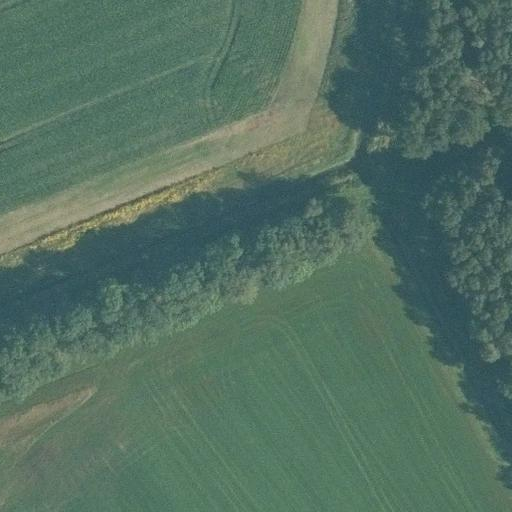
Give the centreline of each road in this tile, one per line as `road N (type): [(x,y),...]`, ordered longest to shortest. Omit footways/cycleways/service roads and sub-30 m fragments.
road 1 (track): [(372,159),(0,318)]
road 2 (track): [(372,159),(511,424)]
road 3 (track): [(407,0),(372,159)]
road 4 (track): [(372,159),(511,104)]
